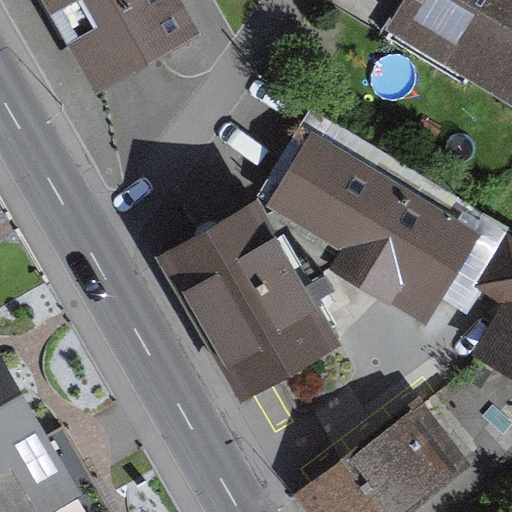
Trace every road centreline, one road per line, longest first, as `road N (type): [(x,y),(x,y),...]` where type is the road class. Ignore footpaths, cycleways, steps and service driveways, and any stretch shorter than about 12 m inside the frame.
road 1 (secondary): [(238,511),(83,238)]
road 2 (residential): [(83,238),(134,205),(282,0)]
road 3 (secondary): [(83,238),(0,94)]
